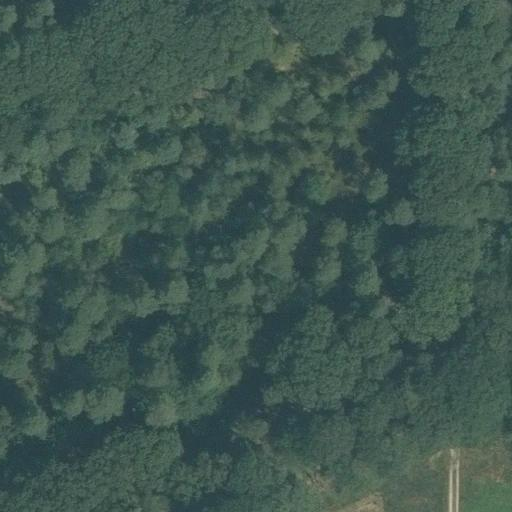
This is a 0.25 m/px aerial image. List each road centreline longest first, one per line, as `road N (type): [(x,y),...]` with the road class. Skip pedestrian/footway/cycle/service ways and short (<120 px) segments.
road 1 (track): [(458,511),(454,398),(477,0)]
road 2 (track): [(511,368),(260,497)]
